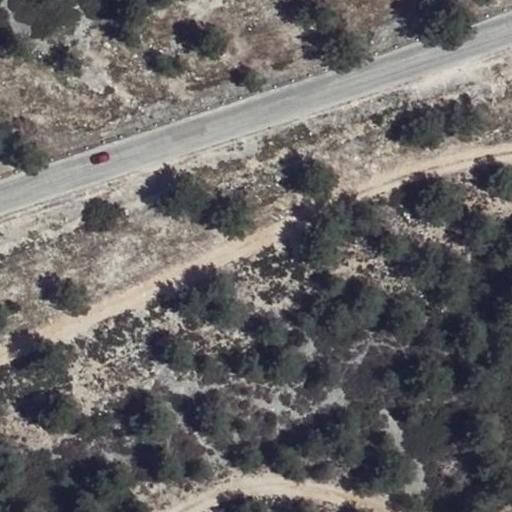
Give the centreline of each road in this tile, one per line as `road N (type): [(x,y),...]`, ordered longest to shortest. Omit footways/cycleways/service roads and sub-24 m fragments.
road 1 (track): [(511,150),(360,190),(171,283),(0,345)]
road 2 (unclassified): [(0,198),(511,29)]
road 3 (track): [(192,511),(243,488),(307,481),(394,511)]
